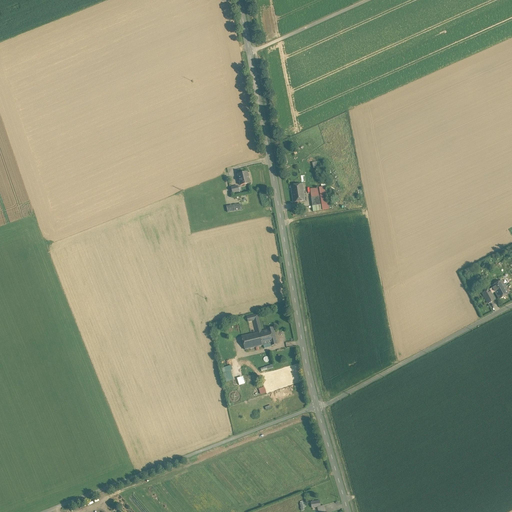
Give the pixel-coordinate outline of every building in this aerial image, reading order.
[(247,172),(238,174),(241,185),(250,184),(247,172)] [(303,184),(291,186),(294,203),(305,201),(303,184)] [(326,187),(319,188),(321,196),(321,197),(322,205),(323,210),(329,209),(326,187)] [(319,188),(310,189),(311,197),(321,196),(319,188)] [(311,197),(313,206),(322,205),(321,197),(321,196),(311,197)] [(243,210),(242,203),(228,205),(229,212),(243,210)] [(502,281),(492,286),(493,288),(495,292),(499,299),(509,294),(502,281)] [(493,288),(483,294),(488,304),(495,300),(492,294),(495,292),(493,288)] [(258,314),(247,317),(248,322),(254,320),(257,333),(262,332),(258,314)] [(273,328),(268,329),(271,343),(272,345),(277,344),(273,328)] [(257,333),(242,336),(245,350),(271,343),(268,330),(262,332),(257,333)] [(233,371),(231,366),(222,370),(226,383),(234,381),(234,380),(231,371),(233,371)]
